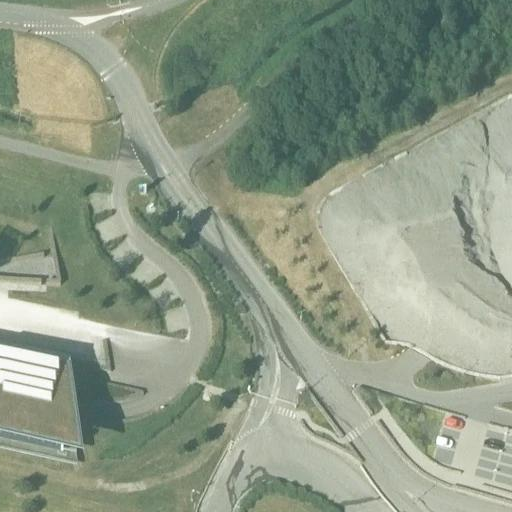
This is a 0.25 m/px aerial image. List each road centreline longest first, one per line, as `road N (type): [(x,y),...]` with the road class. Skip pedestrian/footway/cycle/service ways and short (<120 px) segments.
road 1 (track): [(0,463),(96,485),(146,485),(204,458),(239,400)]
road 2 (unclassified): [(133,113),(113,69),(76,36),(0,16)]
